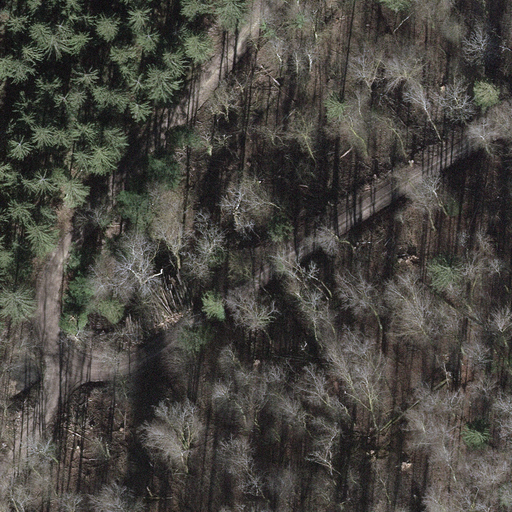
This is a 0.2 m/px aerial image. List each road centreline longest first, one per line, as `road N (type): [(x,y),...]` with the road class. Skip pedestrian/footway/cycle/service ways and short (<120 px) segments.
road 1 (track): [(265,0),(213,76),(57,257),(45,320),(61,366),(0,467)]
road 2 (track): [(511,125),(452,153),(155,347),(108,363),(61,366)]
